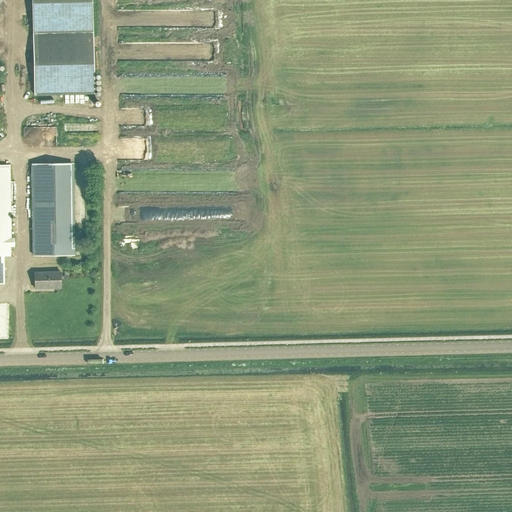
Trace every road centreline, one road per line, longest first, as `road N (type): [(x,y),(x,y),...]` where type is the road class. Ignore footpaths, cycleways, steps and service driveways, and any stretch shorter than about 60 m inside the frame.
road 1 (tertiary): [(0,362),(511,346)]
road 2 (track): [(21,149),(12,126),(11,0)]
